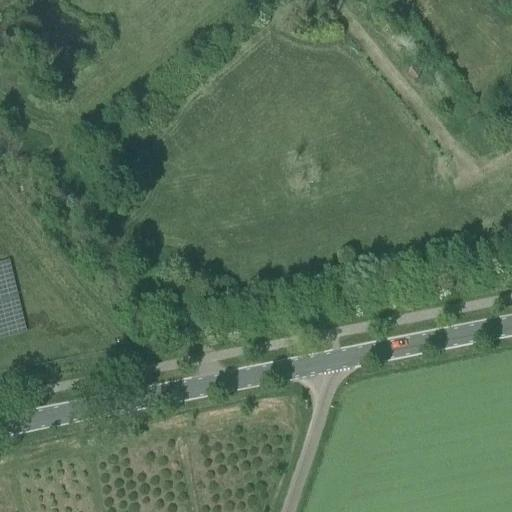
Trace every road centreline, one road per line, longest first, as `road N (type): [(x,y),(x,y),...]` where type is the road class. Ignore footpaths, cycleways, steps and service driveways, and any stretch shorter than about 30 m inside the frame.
road 1 (tertiary): [(328,361),(0,426)]
road 2 (tertiary): [(328,361),(511,327)]
road 3 (unclassified): [(289,511),(327,399),(328,361)]
